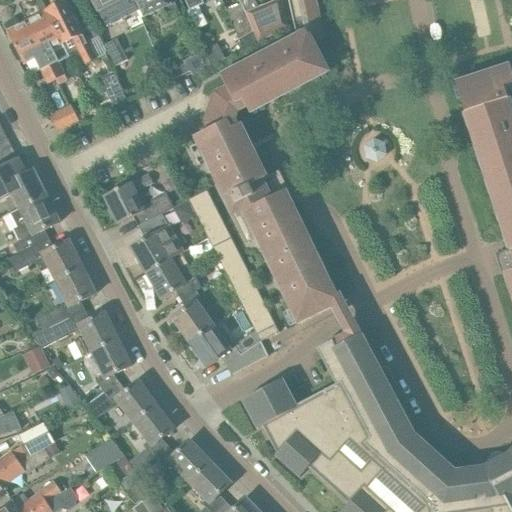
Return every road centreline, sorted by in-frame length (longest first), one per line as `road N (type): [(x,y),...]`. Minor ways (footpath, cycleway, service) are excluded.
road 1 (residential): [(188,415),(137,341),(0,64)]
road 2 (residential): [(372,302),(327,214),(309,201),(282,135),(361,90),(428,66)]
road 3 (residential): [(511,431),(489,448),(445,439),(372,302)]
road 4 (residential): [(372,302),(308,337),(275,369),(188,415)]
road 5 (residential): [(428,66),(475,257)]
road 6 (residential): [(286,511),(188,415)]
road 7 (residential): [(475,257),(511,372)]
